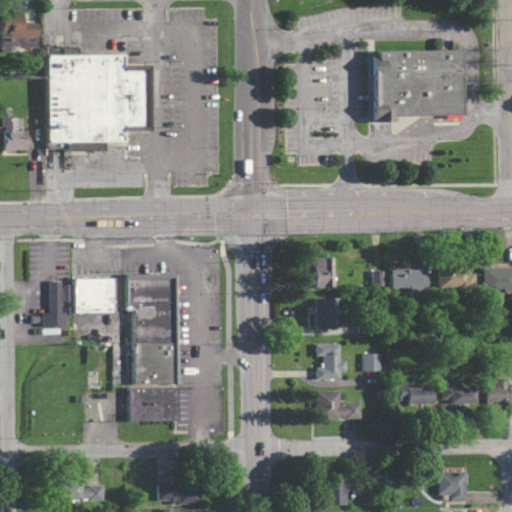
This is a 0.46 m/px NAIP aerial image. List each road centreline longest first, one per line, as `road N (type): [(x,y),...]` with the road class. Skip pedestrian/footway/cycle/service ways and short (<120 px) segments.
road 1 (residential): [(511,443),(6,451)]
road 2 (residential): [(6,511),(3,218)]
road 3 (secondary): [(256,511),(254,297)]
road 4 (residential): [(507,210),(503,0)]
road 5 (secondary): [(253,214),(124,216)]
road 6 (secondary): [(124,216),(0,218)]
